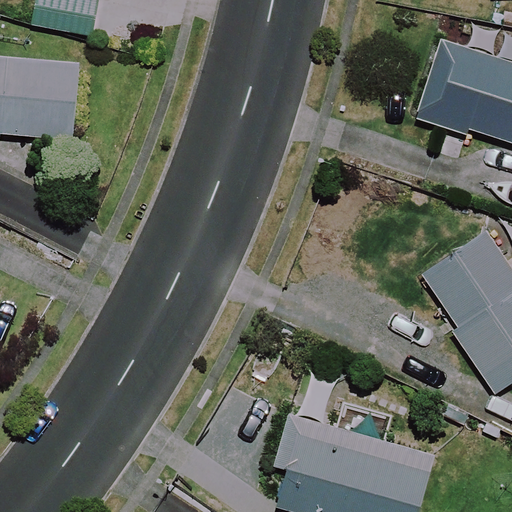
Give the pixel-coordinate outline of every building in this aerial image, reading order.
[(32,0),(29,27),(93,35),(97,0),(32,0)] [(511,54),(510,63),(435,42),(414,115),(511,143),(511,54)] [(75,64),(0,58),(0,136),(69,142),(75,64)] [(511,381),(511,274),(482,231),(419,274),(456,328),(447,334),(490,397),(511,381)] [(272,507),(291,511),(413,511),(430,458),(284,416),(271,465),(283,469),(272,507)]
